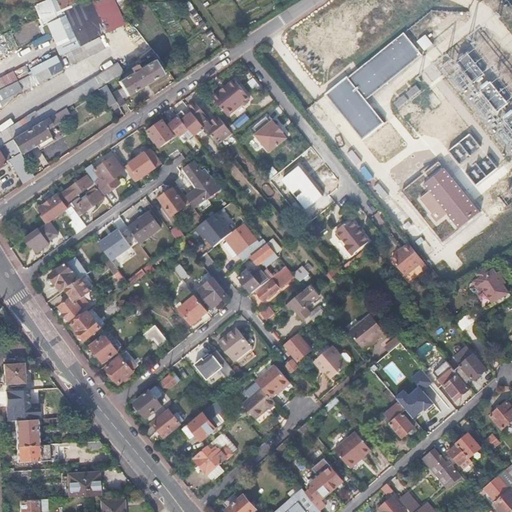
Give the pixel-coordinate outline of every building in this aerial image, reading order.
[(56,11),(81,0),(59,0),(53,3),(56,11)] [(106,32),(91,0),(89,0),(64,11),(80,45),(106,32)] [(60,33),(55,22),(49,25),(54,36),(60,33)] [(10,87),(14,95),(139,30),(134,23),(10,87)] [(384,49),(401,70),(424,52),(406,31),(384,49)] [(425,36),(417,43),(425,53),(433,46),(425,36)] [(367,98),(401,70),(384,49),(350,75),(349,74),(343,80),(380,125),(385,120),(367,98)] [(156,53),(153,55),(164,73),(168,71),(156,53)] [(510,155),(511,152),(511,96),(477,54),(472,59),(467,53),(458,60),(455,73),(461,75),(477,94),(475,105),(485,107),(483,114),(487,110),(490,114),(503,117),(499,134),(507,135),(503,150),(507,154),(510,155)] [(5,131),(11,140),(27,130),(44,120),(65,107),(104,84),(118,76),(136,65),(131,55),(5,131)] [(139,69),(136,65),(118,76),(121,80),(118,82),(122,89),(110,94),(119,107),(124,103),(122,99),(125,96),(127,96),(162,74),(154,60),(139,69)] [(252,96),(236,78),(213,96),(228,115),(242,105),(246,105),(249,103),(249,98),(252,96)] [(364,138),(380,125),(343,80),(327,93),(364,138)] [(107,108),(116,104),(106,86),(98,91),(107,108)] [(10,87),(0,92),(0,109),(14,95),(10,87)] [(196,103),(189,109),(192,113),(199,120),(205,114),(196,103)] [(65,107),(44,120),(49,127),(70,115),(65,107)] [(200,131),(205,128),(199,120),(192,113),(187,117),(184,112),(179,116),(181,119),(190,129),(195,135),(200,131)] [(233,133),(219,116),(205,128),(219,144),(233,133)] [(273,122),(268,116),(252,129),(270,152),(288,137),(285,132),(286,131),(280,124),(279,125),(275,120),(273,122)] [(185,143),(186,142),(181,135),(190,129),(181,119),(171,127),(178,135),(185,143)] [(36,145),(39,150),(52,141),(46,131),(49,128),(49,127),(44,120),(27,130),(36,145)] [(161,147),(178,135),(171,127),(170,124),(168,126),(164,120),(150,131),(161,147)] [(219,144),(205,128),(200,131),(220,155),(224,151),(219,144)] [(186,142),(195,135),(190,129),(181,135),(186,142)] [(11,140),(20,155),(36,145),(27,130),(11,140)] [(476,188),(499,170),(471,134),(448,152),(476,188)] [(9,161),(23,184),(33,177),(20,155),(11,140),(0,146),(0,167),(5,165),(4,164),(9,161)] [(207,150),(215,159),(218,156),(210,147),(207,150)] [(156,168),(146,152),(130,164),(140,179),(156,168)] [(173,161),(177,167),(178,167),(186,161),(182,155),(173,161)] [(93,165),(86,169),(97,185),(100,188),(104,194),(113,188),(109,182),(116,177),(125,171),(114,156),(96,169),(93,165)] [(221,187),(213,177),(212,179),(206,171),(203,173),(194,161),(184,168),(200,188),(188,197),(195,206),(221,187)] [(482,212),(441,161),(405,190),(445,241),(482,212)] [(310,178),(300,166),(284,179),(309,209),(325,195),(311,178),(310,178)] [(73,198),(93,184),(88,176),(68,190),(73,198)] [(116,177),(109,182),(113,188),(120,183),(116,177)] [(191,203),(175,181),(169,186),(172,190),(160,199),(172,216),(191,203)] [(78,205),(84,213),(104,199),(96,188),(91,192),(92,195),(78,205)] [(67,210),(68,209),(59,195),(40,208),(49,222),(67,210)] [(74,208),(79,216),(84,213),(78,205),(74,208)] [(72,226),(77,234),(87,227),(79,216),(74,208),(72,206),(68,209),(67,210),(76,223),(72,226)] [(150,212),(129,227),(140,244),(161,228),(150,212)] [(370,241),(353,219),(335,234),(339,239),(343,239),(347,245),(345,247),(353,256),(370,241)] [(40,229),(42,233),(50,227),(48,223),(40,229)] [(234,235),(227,240),(239,254),(255,242),(246,232),(241,225),(233,232),(234,235)] [(179,242),(182,239),(186,236),(178,226),(171,231),(179,242)] [(40,229),(26,238),(32,246),(34,245),(39,251),(49,244),(42,233),(40,229)] [(249,229),(246,232),(255,242),(258,239),(249,229)] [(233,232),(226,238),(227,240),(234,235),(233,232)] [(254,247),(258,251),(268,243),(260,234),(257,236),(261,242),(254,247)] [(426,261),(411,243),(404,248),(405,250),(400,254),(393,259),(407,276),(426,261)] [(258,265),(275,251),(269,244),(252,258),(258,265)] [(165,258),(171,265),(177,260),(169,249),(162,254),(165,258)] [(153,261),(151,263),(154,266),(165,258),(162,254),(153,261)] [(51,276),(63,292),(67,289),(82,278),(88,274),(76,257),(51,276)] [(331,279),(344,269),(340,265),(328,274),(331,279)] [(492,270),(489,265),(478,272),(482,277),(476,281),(483,291),(486,289),(495,302),(511,291),(507,283),(509,281),(502,270),(500,271),(497,267),(492,270)] [(127,281),(128,280),(142,269),(140,266),(124,278),(127,281)] [(131,284),(145,273),(142,269),(128,280),(131,284)] [(239,277),(252,293),(270,279),(266,274),(261,278),(256,271),(252,274),(249,269),(239,277)] [(207,284),(214,278),(208,270),(201,276),(207,284)] [(67,289),(73,298),(77,302),(84,297),(91,292),(82,278),(67,289)] [(219,303),(228,296),(214,278),(207,284),(199,290),(211,304),(216,299),(219,303)] [(278,285),(273,280),(257,293),(264,302),(285,285),(283,282),(278,285)] [(306,288),(287,304),(291,308),(294,306),(304,319),(311,313),(306,307),(315,299),(306,288)] [(177,305),(186,316),(190,312),(184,305),(196,296),(192,291),(177,305)] [(193,324),(208,311),(196,296),(184,305),(190,312),(186,316),(193,324)] [(60,308),(69,321),(70,321),(84,311),(90,306),(84,297),(77,302),(73,298),(60,308)] [(214,308),(219,303),(216,299),(211,304),(214,308)] [(139,304),(134,307),(144,320),(149,316),(139,304)] [(311,313),(316,319),(325,312),(320,305),(311,313)] [(261,313),(265,321),(274,316),(270,308),(261,313)] [(93,309),(89,312),(102,328),(106,324),(93,309)] [(65,324),(67,327),(85,313),(84,311),(70,321),(69,321),(65,324)] [(102,328),(89,312),(73,325),(86,341),(102,328)] [(387,334),(372,315),(351,333),(365,349),(370,345),(371,346),(387,334)] [(151,329),(156,325),(149,316),(144,320),(151,329)] [(182,331),(188,326),(180,316),(174,321),(182,331)] [(161,347),(169,341),(156,325),(151,329),(145,334),(151,343),(155,340),(161,347)] [(254,346),(239,326),(219,342),(235,362),(254,346)] [(299,333),(286,344),(299,361),(310,351),(303,342),(305,341),(299,333)] [(118,351),(106,336),(91,347),(104,363),(118,351)] [(351,363),(336,345),(317,360),(324,368),(326,367),(334,377),(351,363)] [(469,347),(449,362),(454,369),(459,375),(466,384),(475,378),(476,378),(486,369),(469,347)] [(123,366),(118,359),(107,367),(119,383),(130,375),(129,373),(133,370),(128,363),(123,366)] [(293,359),(285,366),(291,374),(300,367),(293,359)] [(470,389),(466,384),(459,375),(454,369),(449,362),(447,361),(442,365),(434,372),(430,376),(439,387),(444,384),(445,386),(457,400),(470,389)] [(24,384),(23,365),(3,365),(4,385),(24,384)] [(276,366),(257,382),(260,386),(271,398),(275,393),(280,389),(281,391),(290,383),(276,366)] [(180,380),(174,372),(161,382),(165,387),(171,388),(180,380)] [(271,398),(260,386),(241,402),(254,417),(267,406),(269,407),(274,402),(271,398)] [(163,395),(157,387),(136,403),(148,419),(163,406),(158,399),(163,395)] [(399,399),(389,388),(384,392),(394,404),(399,399)] [(409,411),(419,424),(425,419),(438,408),(437,408),(443,403),(433,391),(433,392),(409,411)] [(337,397),(325,408),(328,411),(341,401),(337,397)] [(217,429),(202,442),(207,447),(224,432),(234,424),(216,401),(203,412),(217,429)] [(403,413),(407,409),(401,401),(386,414),(392,421),(391,423),(403,437),(415,427),(403,413)] [(490,416),(501,430),(511,421),(511,407),(507,402),(490,416)] [(180,425),(169,411),(153,424),(164,437),(180,425)] [(203,412),(184,429),(188,434),(192,430),(202,442),(217,429),(203,412)] [(37,419),(15,421),(16,446),(39,445),(37,419)] [(506,435),(511,430),(511,421),(501,430),(506,435)] [(364,456),(372,449),(357,431),(336,448),(349,464),(362,454),(364,456)] [(482,448),(486,445),(474,431),(470,434),(482,448)] [(207,447),(194,459),(212,479),(221,471),(217,467),(227,458),(229,459),(239,450),(224,432),(207,447)] [(457,443),(459,445),(470,458),(482,448),(470,434),(469,433),(457,443)] [(289,439),(281,445),(284,448),(289,444),(290,445),(292,444),(289,439)] [(104,449),(98,441),(88,442),(88,450),(104,449)] [(39,445),(16,446),(17,461),(57,459),(56,444),(39,445)] [(461,466),(462,464),(469,459),(470,458),(459,445),(450,452),(461,466)] [(436,449),(425,458),(431,466),(434,469),(438,466),(444,473),(440,476),(448,486),(461,475),(453,465),(446,456),(444,454),(443,455),(442,454),(441,455),(436,449)] [(472,463),(469,459),(462,464),(465,468),(472,463)] [(499,476),(507,470),(498,460),(492,465),(496,470),(495,471),(499,476)] [(434,469),(440,476),(444,473),(438,466),(434,469)] [(321,477),(333,491),(344,482),(332,467),(321,477)] [(511,511),(511,491),(511,490),(511,476),(507,470),(499,476),(491,483),(485,488),(497,503),(494,506),(499,511),(511,511)] [(221,471),(212,479),(216,485),(226,477),(221,471)] [(89,496),(99,495),(98,472),(68,474),(70,498),(89,496)] [(321,477),(317,473),(306,482),(310,487),(321,477)] [(321,501),(333,491),(321,477),(310,487),(309,487),(321,501)] [(387,484),(383,487),(388,493),(392,490),(387,484)] [(292,498),(301,490),(298,486),(289,494),(292,498)] [(322,511),(303,489),(301,490),(292,498),(275,511),(286,511),(289,510),(291,511),(322,511)] [(242,498),(237,492),(225,502),(230,508),(229,509),(231,511),(253,511),(256,510),(245,496),(242,498)] [(409,494),(401,500),(411,511),(417,511),(421,509),(422,509),(409,494)] [(405,511),(393,497),(381,507),(374,511),(405,511)] [(46,500),(20,502),(20,511),(38,511),(47,510),(46,500)] [(115,504),(114,500),(100,502),(100,511),(123,511),(123,504),(115,504)]
